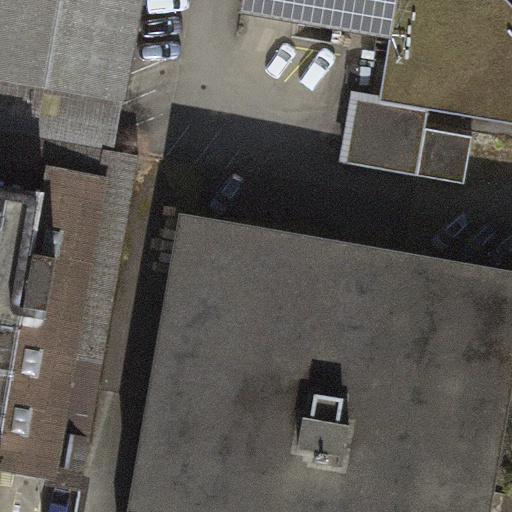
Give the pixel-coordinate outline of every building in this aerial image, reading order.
[(2,0),(0,18),(0,76),(152,98),(165,0),(2,0)] [(258,0),(256,21),(401,44),(421,47),(428,0),(258,0)] [(511,0),(428,0),(421,47),(401,44),(394,95),(443,103),(511,114),(511,0)] [(394,95),(363,90),(351,163),(431,176),(443,103),(394,95)] [(7,511),(64,194),(0,183),(0,511),(7,511)] [(508,511),(511,493),(511,270),(197,218),(147,511),(508,511)]
